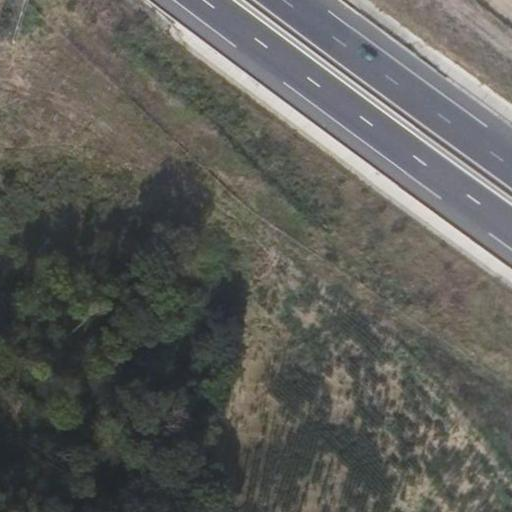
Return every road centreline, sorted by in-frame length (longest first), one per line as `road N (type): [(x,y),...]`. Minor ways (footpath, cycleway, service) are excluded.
road 1 (motorway): [(208,0),(511,222)]
road 2 (motorway): [(511,153),(314,0)]
